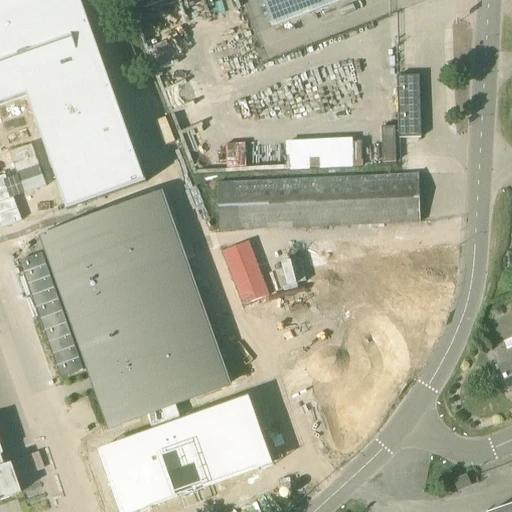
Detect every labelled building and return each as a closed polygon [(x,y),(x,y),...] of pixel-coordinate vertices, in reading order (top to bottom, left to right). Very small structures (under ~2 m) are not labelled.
[(0,0),(0,103),(24,95),(68,205),(144,180),(80,0),(0,0)] [(263,0),(274,29),(350,0),(263,0)] [(397,77),(399,139),(421,138),(419,77),(397,77)] [(382,160),(396,159),(395,128),(381,129),(382,160)] [(361,138),(286,140),(287,170),(362,167),(361,138)] [(228,144),(229,166),(246,165),(245,143),(228,144)] [(218,230),(421,223),(420,173),(217,180),(218,230)] [(86,244),(53,256),(113,427),(223,388),(156,198),(79,225),(86,244)] [(249,238),(221,249),(243,305),(271,294),(249,238)] [(342,244),(303,253),(311,286),(372,272),(367,251),(345,256),(342,244)] [(394,340),(426,334),(414,271),(449,265),(446,248),(379,260),(394,340)] [(511,392),(511,346),(494,355),(511,393),(511,392)] [(0,501),(18,495),(7,465),(1,467),(0,465),(0,501)] [(471,486),(468,480),(467,477),(454,482),(458,492),(471,486)]
